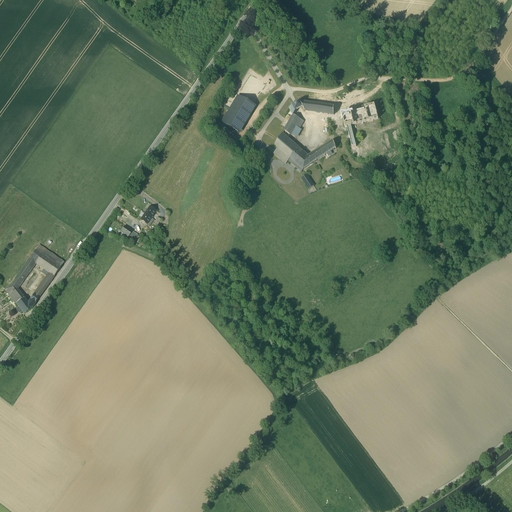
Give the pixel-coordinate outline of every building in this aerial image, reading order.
[(249,104),(237,97),(222,123),(238,132),(253,106),(254,104),(250,102),(249,104)] [(334,115),(334,107),(300,102),(298,103),(296,104),(293,106),(291,104),(289,110),(293,116),(284,131),(282,134),(275,146),(278,149),(290,159),(303,170),(310,165),(326,155),(331,152),(335,149),(336,149),(336,148),(333,142),(309,157),(307,158),(304,156),(305,154),(288,139),(290,136),(295,127),(299,129),(303,122),(299,120),(299,119),(294,116),(296,111),(299,110),(301,109),(303,108),(305,111),(334,115)] [(377,106),(377,104),(364,107),(366,112),(352,116),(351,115),(341,118),(344,128),(347,128),(352,146),(356,145),(351,126),(354,126),(354,124),(368,121),(378,118),(375,107),(377,106)] [(290,159),(278,149),(274,154),(286,165),(290,159)] [(314,187),(307,176),(302,179),(309,190),(314,187)] [(149,207),(140,221),(146,226),(157,211),(154,209),(153,210),(149,207)] [(157,218),(152,225),(156,227),(160,221),(157,218)] [(132,232),(124,227),(120,232),(128,238),(132,232)] [(132,232),(128,238),(134,242),(138,236),(132,232)] [(63,263),(39,246),(36,251),(55,264),(60,268),(63,263)] [(36,251),(36,250),(29,260),(35,264),(48,273),(50,274),(54,277),(60,268),(55,264),(36,251)] [(29,260),(9,288),(10,290),(7,293),(14,302),(16,304),(23,299),(16,290),(35,264),(29,260)] [(50,274),(31,301),(35,304),(54,277),(50,274)] [(28,305),(23,299),(16,304),(19,309),(17,310),(20,314),(22,312),(24,315),(31,310),(35,304),(31,301),(28,305)]
